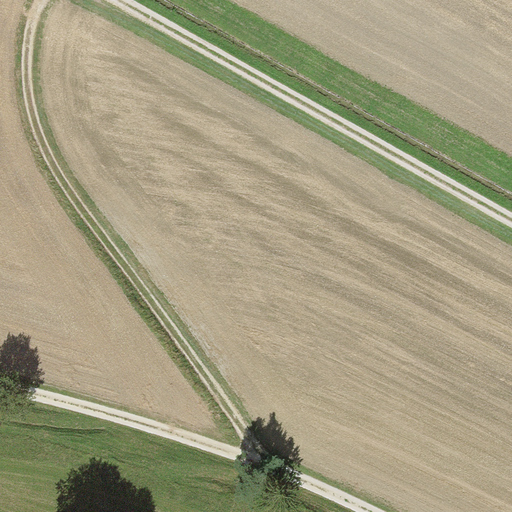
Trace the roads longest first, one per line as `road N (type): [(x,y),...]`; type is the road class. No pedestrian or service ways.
road 1 (track): [(254,462),(51,170),(27,110),(22,69),(40,0)]
road 2 (track): [(511,222),(106,0)]
road 3 (track): [(364,511),(254,462),(0,385)]
